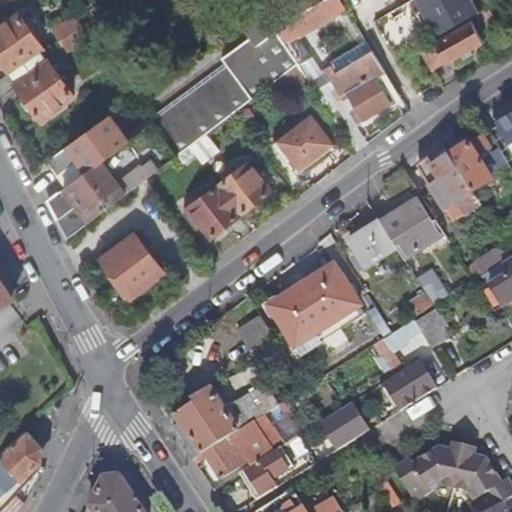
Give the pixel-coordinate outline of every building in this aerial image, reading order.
[(339,0),(325,0),(275,29),(278,32),(285,43),(345,9),(339,0)] [(416,0),(422,11),(437,37),(479,13),(471,0),(416,0)] [(216,78),(278,32),(258,8),(243,18),(256,34),(209,69),(216,78)] [(429,24),(422,11),(417,14),(425,27),(429,24)] [(0,26),(0,57),(11,73),(41,51),(44,49),(18,14),(0,26)] [(53,30),(59,40),(81,28),(75,18),(53,30)] [(421,51),(433,72),(485,42),(473,22),(421,51)] [(87,40),(81,28),(59,40),(51,45),(54,50),(61,45),(65,52),(87,40)] [(278,32),(216,78),(129,142),(66,188),(58,194),(54,213),(67,240),(146,180),(190,148),(232,115),(274,84),(299,65),(285,43),(278,32)] [(342,67),(373,46),(368,38),(336,58),(342,67)] [(73,97),(41,51),(11,73),(18,83),(15,85),(41,120),(73,97)] [(332,79),(315,90),(344,134),(391,106),(375,77),(385,72),(372,51),(330,76),(332,79)] [(299,65),(274,84),(283,94),(297,83),(301,89),(309,82),(299,65)] [(66,188),(129,142),(110,116),(47,162),(66,188)] [(311,117),(278,143),(300,171),(334,145),(311,117)] [(492,185),(478,160),(490,152),(482,138),(448,158),(472,197),(492,185)] [(334,145),(300,171),(304,176),(337,150),(334,145)] [(472,197),(448,158),(443,150),(426,161),(439,184),(429,190),(444,214),(472,197)] [(511,178),(511,173),(503,158),(496,161),(507,181),(511,178)] [(249,163),(219,186),(242,216),(272,193),(249,163)] [(242,216),(219,186),(189,210),(211,240),(242,216)] [(434,227),(417,202),(381,225),(381,226),(398,252),(405,263),(445,237),(437,225),(434,227)] [(398,252),(381,226),(349,247),(365,273),(398,252)] [(166,274),(135,235),(102,261),(119,283),(118,291),(125,300),(133,300),(166,274)] [(511,304),(511,260),(511,261),(497,270),(504,281),(486,292),(483,288),(482,288),(498,313),(511,304)] [(366,318),(334,268),(303,289),(334,338),(366,318)] [(447,298),(431,272),(416,282),(432,307),(447,298)] [(334,338),(303,289),(281,302),(278,302),(275,303),(273,303),(272,305),(270,306),(269,309),(268,312),(268,314),(268,315),(269,317),(270,318),(271,320),(272,320),(273,321),(276,322),(277,322),(301,359),(334,338)] [(437,311),(416,324),(422,335),(431,349),(452,336),(437,311)] [(289,363),(261,318),(238,333),(266,378),(289,363)] [(420,363),(385,385),(402,413),(438,391),(420,363)] [(269,415),(254,394),(226,413),(213,394),(217,392),(213,386),(192,401),(194,405),(176,417),(180,424),(202,457),(205,455),(264,418),(266,417),(269,415)] [(322,424),(321,425),(339,453),(369,434),(352,406),(349,407),(322,424)] [(285,448),(266,417),(264,418),(205,455),(223,482),(252,462),(255,467),(285,448)] [(202,457),(180,424),(172,429),(194,462),(202,457)] [(38,448),(23,432),(0,452),(0,496),(38,463),(38,448)] [(306,461),(294,442),(285,448),(255,467),(241,476),(252,494),(283,475),(299,465),(306,461)] [(454,447),(452,454),(473,458),(474,451),(454,447)] [(483,511),(508,511),(504,505),(511,500),(511,488),(508,482),(501,485),(486,461),(473,458),(452,454),(440,451),(415,466),(412,461),(396,471),(415,502),(441,485),(471,492),(483,511)] [(305,474),(299,465),(283,475),(289,484),(305,474)] [(140,511),(117,477),(103,479),(88,507),(91,511),(140,511)] [(400,502),(390,486),(383,490),(393,507),(400,502)] [(305,511),(293,492),(261,511),(343,511),(334,499),(316,511),(305,511)] [(244,511),(254,506),(247,494),(224,508),(226,511),(244,511)]
